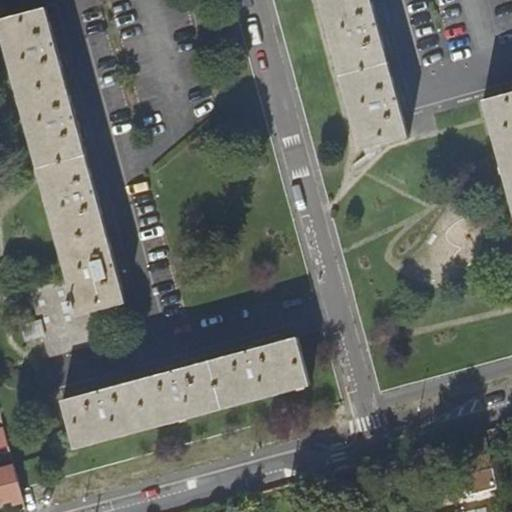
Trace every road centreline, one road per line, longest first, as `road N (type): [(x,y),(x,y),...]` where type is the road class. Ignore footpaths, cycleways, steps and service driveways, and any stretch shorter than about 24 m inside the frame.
road 1 (residential): [(252,0),(371,440)]
road 2 (secondary): [(371,440),(106,511)]
road 3 (secondary): [(511,403),(371,440)]
